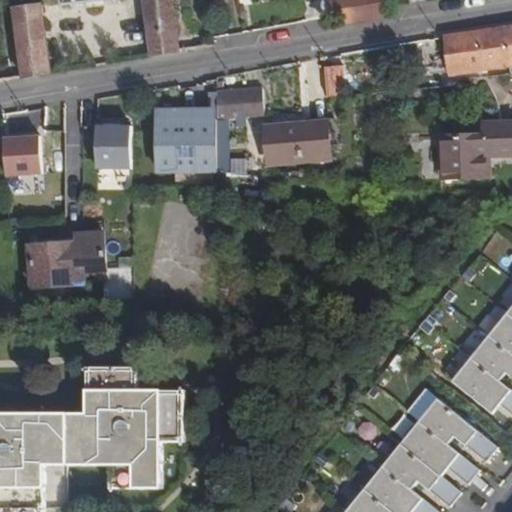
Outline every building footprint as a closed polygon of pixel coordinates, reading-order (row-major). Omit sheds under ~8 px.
[(146,0),(154,56),(180,51),(173,0),(146,0)] [(337,26),(347,24),(345,0),(334,0),(335,16),(337,26)] [(388,17),(386,5),(385,0),(345,0),(347,24),(388,17)] [(14,9),(23,77),(50,73),(41,5),(14,9)] [(511,27),(503,29),(508,67),(511,66),(511,27)] [(508,67),(503,29),(444,39),(451,76),(480,72),(508,67)] [(326,97),(346,96),(343,71),(325,72),(326,97)] [(226,94),(224,120),(265,116),(262,90),(226,94)] [(156,173),(219,173),(219,120),(156,121),(156,173)] [(465,136),(452,136),(441,136),(441,180),(490,179),(490,157),(511,156),(511,123),(465,125),(465,136)] [(329,125),(268,129),(270,163),(332,160),(329,125)] [(452,125),(452,136),(465,136),(465,125),(452,125)] [(98,171),(134,170),(133,128),(97,128),(98,171)] [(8,177),(44,174),(41,136),(5,139),(8,177)] [(67,149),(66,174),(79,175),(81,149),(67,149)] [(257,156),(232,157),(233,176),(258,174),(257,156)] [(82,244),(47,247),(32,248),(33,288),(86,284),(85,272),(110,270),(108,235),(81,237),(82,244)] [(46,240),(47,247),(82,244),(81,237),(46,240)] [(511,317),(508,315),(490,338),(511,355),(511,317)] [(511,355),(490,338),(472,360),(500,383),(506,376),(511,380),(511,355)] [(511,392),(500,383),(472,360),(453,384),(486,411),(493,402),(500,407),(511,416),(511,392)] [(89,415),(66,415),(67,465),(111,466),(112,488),(162,488),(163,442),(185,442),(185,392),(139,392),(139,370),(89,369),(89,415)] [(500,448),(440,399),(420,424),(448,447),(455,439),(486,465),(500,448)] [(500,407),(493,402),(486,411),(492,416),(500,407)] [(67,465),(66,415),(0,415),(0,488),(46,488),(47,466),(67,465)] [(448,447),(420,424),(402,446),(436,474),(442,466),(447,470),(468,487),(480,473),(448,447)] [(436,474),(402,446),(384,469),(412,491),(418,483),(450,510),(462,495),(440,477),(436,474)] [(440,477),(447,470),(442,466),(436,474),(440,477)] [(412,491),(384,469),(366,491),(391,511),(404,511),(405,511),(406,511),(437,511),(416,495),(412,491)] [(46,511),(46,488),(0,488),(0,511),(46,511)] [(391,511),(366,491),(348,511),(391,511)]
